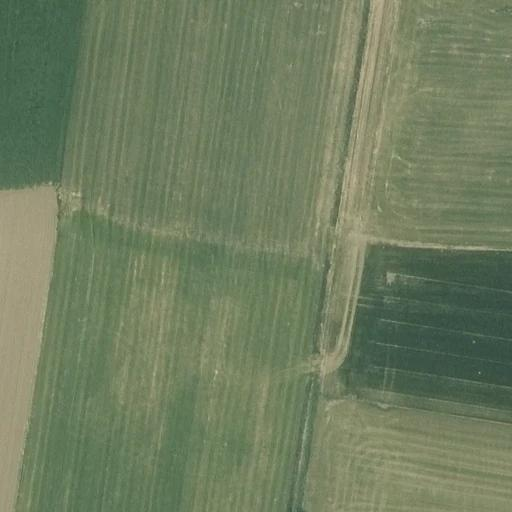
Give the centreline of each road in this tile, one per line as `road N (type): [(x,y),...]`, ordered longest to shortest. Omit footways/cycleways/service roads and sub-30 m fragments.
road 1 (motorway): [(0,131),(511,113)]
road 2 (motorway): [(511,61),(0,79)]
road 3 (unclassified): [(0,262),(511,247)]
